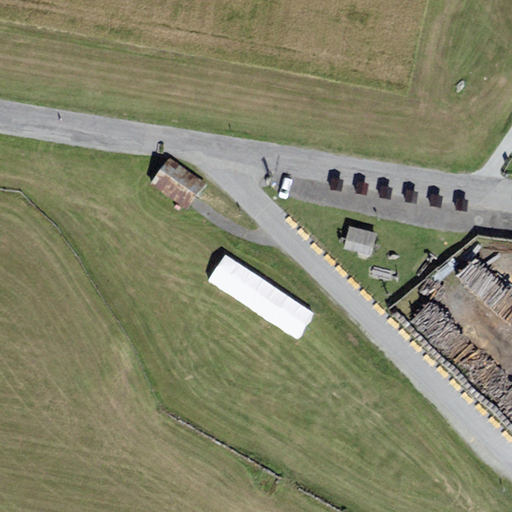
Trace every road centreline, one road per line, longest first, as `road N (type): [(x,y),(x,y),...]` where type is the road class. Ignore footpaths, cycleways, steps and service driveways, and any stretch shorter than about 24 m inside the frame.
road 1 (residential): [(511,194),(0,118)]
road 2 (track): [(227,153),(224,171),(511,456)]
